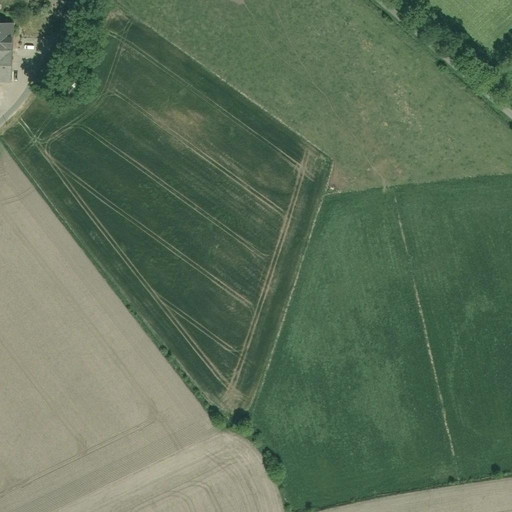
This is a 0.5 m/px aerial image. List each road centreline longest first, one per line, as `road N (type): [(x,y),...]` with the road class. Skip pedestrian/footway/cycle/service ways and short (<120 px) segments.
road 1 (residential): [(377,0),(511,117)]
road 2 (residential): [(0,124),(81,0)]
